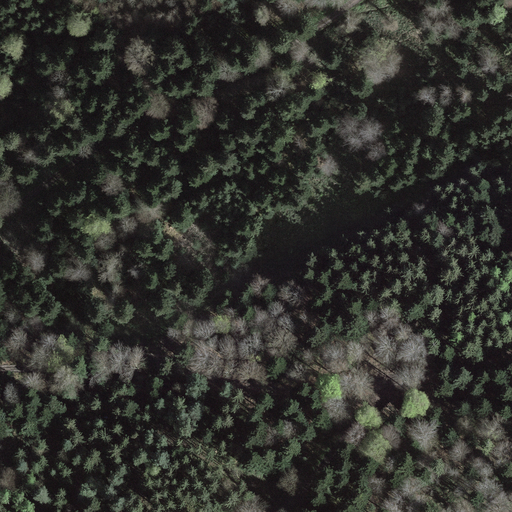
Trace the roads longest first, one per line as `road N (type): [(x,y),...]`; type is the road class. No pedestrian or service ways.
road 1 (track): [(0,218),(119,135),(296,47),(359,0)]
road 2 (track): [(0,369),(66,368),(109,353),(185,379),(399,381)]
road 3 (track): [(281,511),(375,393),(452,362),(511,351)]
